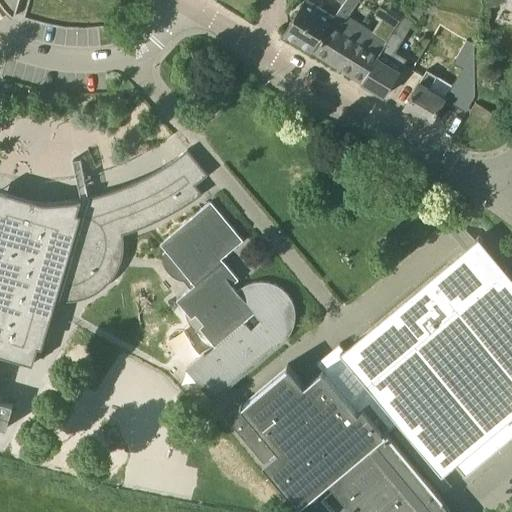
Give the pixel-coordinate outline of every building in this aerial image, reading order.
[(19,0),(0,0),(1,2),(4,7),(9,11),(15,17),(15,16),(19,0)] [(313,51),(333,16),(308,0),(304,0),(284,33),(313,51)] [(313,51),(364,83),(378,60),(386,48),(388,44),(394,33),(393,32),(404,14),(408,9),(395,1),(388,12),(380,6),(375,14),(381,18),(369,35),(345,20),(349,14),(338,7),(333,16),(313,51)] [(393,32),(394,33),(388,44),(386,48),(378,60),(364,83),(385,95),(407,59),(396,51),(414,21),(404,14),(393,32)] [(438,114),(437,112),(445,98),(466,110),(474,96),(474,73),(464,66),(452,85),(426,69),(404,107),(431,122),(432,120),(435,120),(438,114)] [(487,122),(494,112),(476,102),(470,112),(487,122)] [(0,189),(0,426),(7,428),(14,404),(0,400),(0,364),(1,362),(0,361),(0,354),(0,353),(34,363),(53,298),(59,300),(65,300),(72,300),(79,299),(86,297),(93,294),(100,290),(106,285),(111,280),(116,273),(119,267),(122,260),(123,253),(124,246),(124,239),(123,233),(134,230),(144,226),(155,221),(165,217),(175,211),(184,206),(194,200),(203,193),(196,184),(208,174),(188,149),(177,157),(165,165),(153,172),(141,179),(128,184),(116,189),(102,193),(89,197),(82,198),(63,201),(44,202),(0,189)] [(259,281),(254,281),(250,283),(245,285),(241,287),(238,290),(233,284),(239,278),(222,258),(243,240),(211,201),(160,243),(167,251),(163,254),(163,258),(164,263),(166,267),(169,271),(172,274),(176,277),(180,279),(184,280),(191,288),(177,300),(186,310),(186,314),(187,318),(189,322),(192,326),(195,329),(198,332),(202,333),(206,335),(216,346),(206,355),(204,353),(186,368),(213,400),(283,341),(287,338),(289,335),(292,331),(294,327),(295,323),(296,319),(296,314),(295,310),(294,305),(293,301),(291,297),(288,293),(285,290),(281,287),(277,284),(273,282),(268,281),(263,281),(259,281)] [(241,403),(236,408),(226,416),(306,511),(332,511),(315,492),(328,481),(347,504),(340,509),(341,510),(344,508),(347,511),(452,511),(443,501),(444,500),(387,432),(399,421),(443,473),(446,470),(443,467),(452,460),(465,476),(511,437),(511,274),(505,266),(505,267),(493,253),(476,266),(465,252),(346,351),(340,343),(337,345),(338,347),(321,361),(319,360),(317,362),(322,369),(305,384),(288,363),(287,365),(288,366),(244,404),(242,402),(241,403)]
